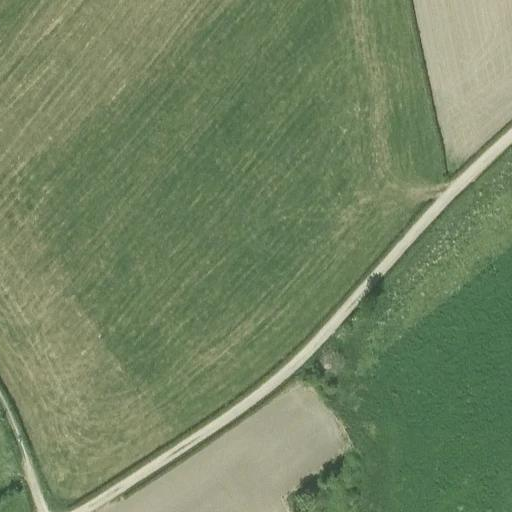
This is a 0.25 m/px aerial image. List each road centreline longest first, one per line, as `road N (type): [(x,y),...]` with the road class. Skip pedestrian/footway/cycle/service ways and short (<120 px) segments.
road 1 (track): [(77,511),(277,379),(511,135)]
road 2 (track): [(41,511),(0,396)]
